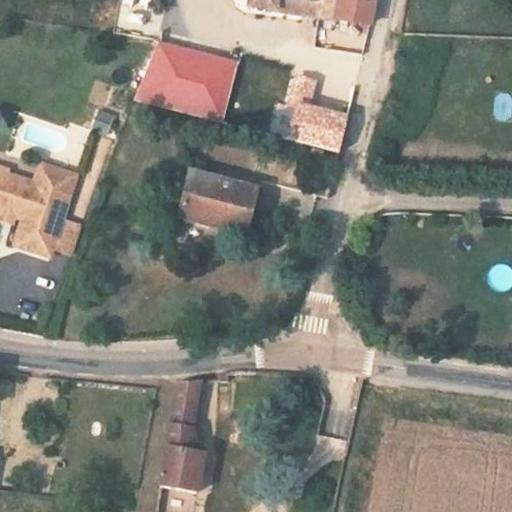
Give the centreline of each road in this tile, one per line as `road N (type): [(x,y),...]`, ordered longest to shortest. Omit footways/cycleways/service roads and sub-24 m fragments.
road 1 (residential): [(306,356),(392,0)]
road 2 (tertiary): [(0,350),(73,362),(306,356)]
road 3 (tertiary): [(306,356),(511,383)]
